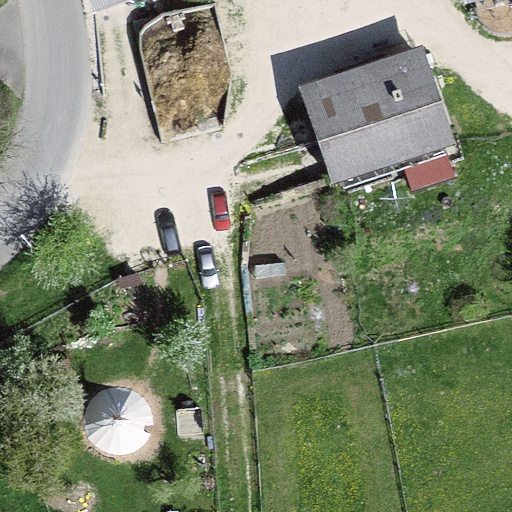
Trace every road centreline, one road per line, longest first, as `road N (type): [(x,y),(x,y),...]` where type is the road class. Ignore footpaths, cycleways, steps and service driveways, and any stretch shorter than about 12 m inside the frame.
road 1 (track): [(205,171),(235,511)]
road 2 (residential): [(0,220),(33,179),(48,126),(45,0)]
